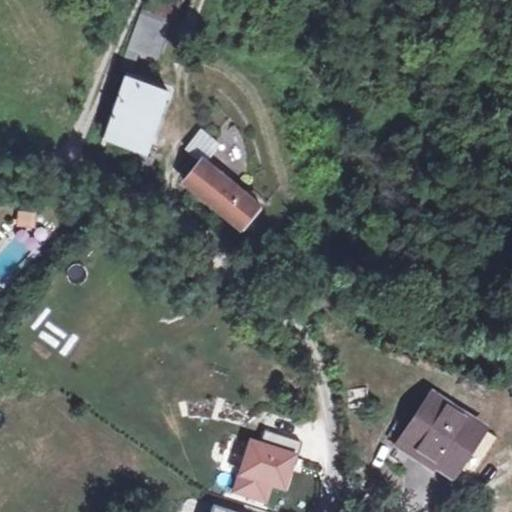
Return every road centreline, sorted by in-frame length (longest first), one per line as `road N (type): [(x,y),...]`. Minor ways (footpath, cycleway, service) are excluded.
road 1 (track): [(64,172),(120,184),(184,221),(293,331),(323,388),(329,454),(321,511)]
road 2 (track): [(161,206),(201,0)]
road 3 (track): [(64,172),(134,0)]
